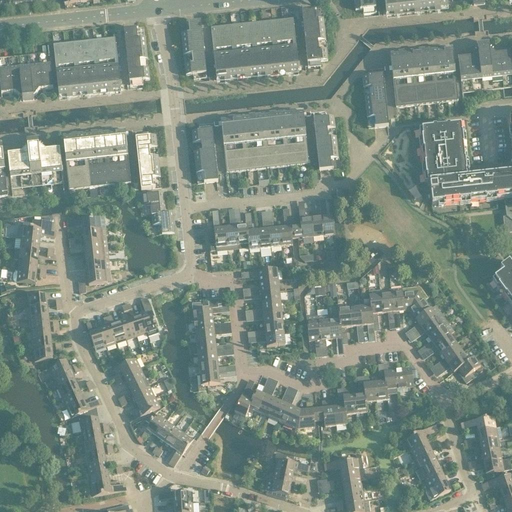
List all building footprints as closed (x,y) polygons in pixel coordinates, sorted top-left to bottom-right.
[(383,16),(386,16),(384,0),(354,0),(354,1),(355,12),(362,11),(363,15),(376,14),(383,13),(383,16)] [(405,0),(384,0),(386,16),(407,14),(405,0)] [(405,0),(407,14),(427,12),(425,0),(405,0)] [(425,0),(427,12),(448,9),(447,0),(446,0),(425,0)] [(293,22),(298,69),(301,69),(308,68),(308,69),(321,67),(320,63),(328,62),(322,10),(302,13),(302,21),(293,22)] [(272,23),(278,75),(298,73),(298,69),(293,22),(293,21),(272,23)] [(252,25),(257,77),(278,75),(272,23),(252,25)] [(216,78),(211,31),(201,32),(200,24),(180,26),(186,78),(193,77),(193,81),(206,80),(206,79),(213,78),(216,78)] [(232,28),(237,79),(257,77),(252,25),(232,28)] [(211,31),(216,78),(216,82),(237,79),(232,28),(211,30),(211,31)] [(115,41),(120,88),(123,88),(125,88),(130,88),(143,87),(142,82),(150,81),(148,70),(147,61),(144,30),(124,32),(125,40),(119,40),(115,41)] [(120,88),(115,41),(115,40),(94,42),(100,94),(121,92),(120,88)] [(100,94),(94,42),(74,45),(79,96),(100,94)] [(79,96),(74,45),(53,47),(53,50),(58,89),(59,99),(79,96)] [(457,96),(511,89),(511,53),(496,55),(489,50),(489,47),(477,48),(478,51),(472,58),(453,60),(457,96)] [(58,89),(53,50),(48,51),(48,55),(0,59),(0,95),(1,95),(1,96),(15,94),(22,100),(22,102),(34,101),(33,99),(39,92),(53,90),(58,89)] [(458,103),(457,96),(453,60),(452,51),(431,53),(437,105),(458,103)] [(411,55),(417,107),(437,105),(431,53),(411,55)] [(396,109),(417,107),(411,55),(390,58),(392,71),(396,109)] [(397,119),(396,109),(392,71),(382,72),(369,73),(370,78),(362,78),(364,90),(364,89),(365,99),(366,109),(367,120),(368,130),(376,129),(388,128),(387,120),(397,119)] [(282,117),(288,168),(309,166),(303,118),(303,115),(282,117)] [(303,118),(309,166),(318,165),(319,173),(339,170),(334,119),(326,119),(326,115),(313,117),(306,118),(303,118)] [(262,119),(268,171),(288,168),(282,117),(262,119)] [(242,121),(247,173),(268,171),(262,119),(242,121)] [(221,127),(226,175),(247,173),(242,121),(221,123),(221,127)] [(511,121),(509,121),(510,130),(511,130),(511,132),(511,139),(511,140),(511,151),(511,175),(509,175),(508,168),(474,171),(475,179),(469,180),(468,171),(466,171),(465,162),(467,161),(465,145),(463,145),(462,135),(464,135),(463,126),(444,128),(444,126),(438,127),(438,129),(419,131),(420,140),(422,140),(423,149),(421,149),(423,166),(425,166),(426,176),(424,176),(425,185),(430,184),(430,188),(430,195),(431,195),(432,207),(443,205),(443,207),(460,205),(460,203),(469,202),(470,204),(486,203),(486,201),(496,200),(496,202),(504,201),(506,217),(505,217),(506,229),(510,232),(511,232),(511,267),(509,263),(500,269),(503,273),(492,281),(497,289),(499,288),(504,295),(503,296),(511,308),(511,121)] [(226,175),(221,127),(219,128),(219,127),(212,128),(212,127),(199,129),(199,133),(192,134),(194,154),(197,186),(218,184),(217,176),(226,175)] [(125,134),(104,136),(110,188),(131,185),(130,184),(125,137),(125,134)] [(128,137),(125,137),(130,184),(140,183),(141,192),(161,190),(160,179),(158,158),(157,149),(156,138),(148,138),(148,134),(135,136),(128,137)] [(110,188),(104,136),(84,138),(89,190),(110,188)] [(63,140),(64,150),(68,188),(69,192),(89,190),(84,138),(63,140)] [(8,156),(3,156),(7,195),(12,195),(12,191),(62,185),(63,189),(68,188),(64,150),(59,150),(45,151),(38,146),(38,143),(27,144),(27,147),(21,154),(8,155),(8,156)] [(150,207),(152,216),(164,215),(164,214),(162,194),(141,196),(143,208),(150,207)] [(326,211),(321,212),(324,238),(335,237),(333,218),(327,219),(326,211)] [(313,239),(324,238),(321,212),(315,213),(316,220),(311,220),(313,239)] [(164,215),(152,216),(153,227),(161,226),(162,236),(174,235),(172,214),(164,214),(164,215)] [(302,240),(313,239),(311,220),(305,221),(305,214),(299,214),(300,222),(300,227),(301,227),(302,240)] [(104,219),(67,223),(67,230),(82,228),(83,233),(106,230),(104,219)] [(227,252),(238,251),(235,221),(229,222),(230,229),(225,230),(227,252)] [(248,252),(249,252),(246,227),(241,228),(240,221),(235,221),(238,251),(248,250),(248,252)] [(21,240),(39,242),(40,238),(55,239),(56,233),(52,232),(53,224),(33,222),(32,230),(18,229),(17,240),(21,241),(21,240)] [(292,247),(292,241),(290,229),(290,222),(284,222),(285,229),(279,230),(281,248),(292,247)] [(214,231),(215,245),(216,249),(216,253),(227,252),(225,230),(219,230),(219,223),(213,224),(214,231)] [(270,250),(281,248),(279,230),(274,230),(273,223),(268,224),(270,250)] [(260,251),(270,250),(268,224),(262,224),(263,232),(258,232),(260,251)] [(246,226),(246,227),(249,252),(260,251),(258,232),(252,233),(252,226),(246,226)] [(292,241),(302,240),(301,227),(300,227),(290,229),(292,241)] [(106,230),(83,233),(84,244),(107,241),(106,230)] [(21,241),(20,251),(38,253),(39,242),(21,240),(21,241)] [(107,241),(84,244),(85,254),(108,252),(107,241)] [(38,253),(20,251),(19,262),(37,264),(38,253)] [(108,252),(85,254),(86,265),(109,263),(108,252)] [(36,275),(37,264),(19,262),(18,273),(36,275)] [(109,263),(86,265),(88,276),(110,273),(109,263)] [(259,279),(259,284),(278,282),(277,271),(258,273),(251,274),(252,280),(259,279)] [(35,286),(36,275),(18,273),(16,273),(15,274),(14,275),(14,276),(13,277),(13,278),(13,279),(13,280),(14,281),(14,282),(15,283),(17,283),(17,284),(35,286)] [(110,273),(88,276),(89,287),(111,285),(110,273)] [(253,290),(253,296),(279,293),(278,282),(259,284),(260,290),(253,290)] [(307,294),(306,296),(315,295),(314,288),(313,288),(312,288),(312,289),(311,289),(309,292),(307,294)] [(420,289),(401,291),(404,313),(409,312),(416,321),(431,310),(425,302),(427,300),(420,289)] [(398,313),(404,313),(401,291),(401,290),(390,291),(391,295),(394,321),(399,320),(398,313)] [(373,326),(373,323),(378,323),(377,316),(382,315),(380,296),(380,292),(368,294),(370,308),(371,308),(373,326)] [(261,300),(262,306),(280,304),(279,293),(253,296),(254,301),(261,300)] [(388,322),(394,321),(391,295),(380,296),(382,315),(388,315),(388,322)] [(27,298),(29,310),(47,308),(46,297),(42,297),(34,298),(28,298),(27,298)] [(145,316),(141,318),(147,335),(148,339),(159,335),(147,300),(141,302),(145,316)] [(192,306),(194,323),(213,321),(212,316),(219,315),(218,309),(222,309),(222,308),(218,308),(218,307),(221,306),(221,300),(199,303),(208,302),(208,308),(202,308),(202,305),(192,306)] [(255,312),(256,317),(281,315),(280,304),(262,306),(262,311),(255,312)] [(47,308),(29,310),(25,310),(26,321),(30,321),(48,319),(47,308)] [(374,333),(373,326),(371,308),(370,308),(360,309),(362,327),(367,327),(368,334),(374,333)] [(431,310),(416,321),(419,326),(413,330),(416,334),(441,316),(435,308),(431,310)] [(349,310),(351,329),(356,328),(357,335),(363,334),(362,327),(360,309),(349,310)] [(346,329),(351,329),(349,310),(338,311),(339,321),(341,337),(346,336),(346,329)] [(263,322),(264,327),(283,325),(281,315),(256,317),(256,323),(263,322)] [(448,325),(441,316),(416,334),(419,339),(425,334),(428,339),(448,325)] [(325,342),(331,341),(329,322),(328,317),(317,318),(321,349),(326,349),(325,342)] [(136,339),(147,335),(141,318),(131,321),(136,339)] [(315,350),(321,349),(317,318),(306,320),(309,343),(315,343),(315,350)] [(30,321),(31,331),(49,329),(48,319),(30,321)] [(126,342),(136,339),(131,321),(120,325),(126,342)] [(194,323),(195,334),(221,331),(220,326),(213,326),(213,321),(194,323)] [(329,322),(331,341),(336,340),(337,347),(342,347),(342,340),(341,340),(341,337),(339,321),(329,322)] [(116,346),(126,342),(120,325),(110,328),(116,346)] [(257,333),(258,339),(284,336),(283,325),(264,327),(264,333),(257,333)] [(454,334),(448,325),(428,339),(431,343),(426,347),(429,352),(450,337),(454,334)] [(106,349),(116,346),(110,328),(100,332),(106,349)] [(31,331),(32,342),(50,340),(49,329),(31,331)] [(195,334),(196,345),(215,343),(214,337),(221,336),(221,331),(195,334)] [(95,353),(106,349),(100,332),(89,335),(95,353)] [(285,347),(284,336),(258,339),(259,344),(266,343),(266,349),(285,347)] [(456,345),(450,337),(429,352),(432,356),(438,352),(441,356),(456,345)] [(32,342),(33,353),(52,351),(50,340),(32,342)] [(196,345),(197,355),(223,353),(222,347),(215,348),(215,343),(196,345)] [(462,354),(456,345),(441,356),(444,361),(438,365),(441,369),(462,354)] [(53,362),(52,351),(33,353),(34,364),(53,362)] [(197,355),(198,366),(217,364),(217,359),(224,358),(223,353),(197,355)] [(454,374),(459,371),(458,371),(469,363),(468,363),(462,354),(441,369),(444,374),(450,370),(454,374)] [(473,359),(468,363),(469,363),(458,371),(459,371),(461,375),(459,376),(466,386),(477,378),(473,373),(480,369),(473,359)] [(119,368),(124,379),(140,370),(135,360),(119,368)] [(49,370),(53,380),(70,373),(66,363),(49,370)] [(198,366),(200,377),(225,374),(225,369),(218,369),(217,364),(198,366)] [(387,392),(397,391),(395,372),(389,373),(389,366),(383,366),(384,373),(387,402),(388,402),(387,392)] [(124,379),(129,388),(145,380),(140,370),(124,379)] [(406,371),(395,372),(397,391),(397,395),(407,394),(406,390),(413,389),(411,371),(406,371)] [(53,380),(58,390),(75,383),(70,373),(53,380)] [(380,384),(374,384),(376,403),(387,402),(384,373),(383,373),(384,376),(379,377),(380,384)] [(226,379),(225,374),(200,377),(201,388),(205,388),(220,386),(219,380),(226,379)] [(376,403),(374,384),(369,385),(368,378),(363,379),(363,386),(364,386),(367,414),(366,404),(376,403)] [(129,388),(133,398),(150,390),(145,380),(129,388)] [(58,390),(62,400),(79,393),(75,383),(58,390)] [(359,396),(354,397),(356,415),(367,414),(364,386),(363,386),(363,389),(359,389),(359,396)] [(256,393),(252,402),(249,410),(258,415),(269,391),(264,389),(261,395),(256,393)] [(133,398),(138,408),(155,399),(150,390),(133,398)] [(342,391),(343,398),(345,417),(346,416),(356,415),(354,397),(349,397),(348,390),(342,391)] [(245,420),(249,410),(252,402),(247,400),(250,393),(245,391),(242,398),(234,415),(245,420)] [(274,393),(269,391),(258,415),(268,419),(276,402),(271,399),(274,393)] [(62,400),(67,410),(83,403),(79,393),(62,400)] [(281,404),(276,402),(268,419),(278,423),(289,399),(284,397),(281,404)] [(347,427),(346,416),(345,417),(343,398),(343,401),(338,401),(339,408),(334,409),(336,428),(347,427)] [(160,410),(155,399),(138,408),(140,412),(127,419),(130,424),(160,410)] [(294,402),(289,399),(278,423),(298,432),(303,431),(302,423),(299,423),(291,420),(296,410),(291,408),(294,402)] [(85,407),(83,403),(67,410),(71,420),(102,407),(99,401),(85,407)] [(324,429),(336,428),(334,409),(328,410),(327,403),(322,403),(323,410),(317,411),(319,423),(324,423),(324,429)] [(301,413),(296,410),(291,420),(299,423),(302,423),(303,431),(315,430),(314,424),(319,423),(317,411),(312,411),(312,404),(306,405),(307,412),(301,413)] [(146,423),(150,426),(156,418),(154,416),(146,423)] [(146,431),(156,438),(166,423),(157,416),(156,418),(150,426),(146,431)] [(477,429),(478,433),(496,430),(494,419),(461,425),(462,431),(477,429)] [(79,423),(81,434),(99,431),(97,420),(79,423)] [(175,429),(166,423),(156,438),(164,444),(175,429)] [(405,442),(410,452),(427,444),(424,440),(438,433),(435,427),(405,442)] [(184,435),(175,429),(164,444),(173,450),(184,435)] [(480,444),(498,441),(502,440),(500,429),(496,430),(478,433),(480,444)] [(101,442),(99,431),(81,434),(83,445),(101,442)] [(193,442),(184,435),(173,450),(177,453),(168,465),(174,469),(193,442)] [(500,451),(498,441),(480,444),(482,455),(500,451)] [(103,452),(101,442),(83,445),(85,456),(103,452)] [(427,444),(410,452),(415,462),(431,454),(427,444)] [(482,455),(484,465),(502,462),(500,451),(482,455)] [(87,466),(105,463),(103,452),(85,456),(87,466)] [(415,462),(419,471),(436,463),(431,454),(415,462)] [(274,472),(293,476),(293,471),(308,474),(310,468),(293,464),(294,458),(277,455),(275,461),(277,461),(274,472)] [(340,470),(341,475),(359,472),(364,471),(362,457),(356,458),(357,461),(324,466),(325,472),(340,470)] [(504,473),(502,462),(484,465),(486,476),(504,473)] [(107,474),(105,463),(87,466),(89,477),(107,474)] [(436,463),(419,471),(424,481),(441,473),(436,463)] [(205,468),(201,474),(206,477),(210,472),(205,468)] [(274,472),(272,483),(290,487),(293,476),(274,472)] [(341,475),(342,485),(361,482),(359,472),(341,475)] [(424,481),(429,491),(445,483),(441,473),(424,481)] [(91,487),(109,484),(107,474),(89,477),(91,487)] [(498,487),(500,492),(511,487),(511,475),(482,486),(484,492),(498,487)] [(290,487),(272,483),(267,482),(264,493),(266,493),(266,496),(285,502),(286,497),(288,498),(290,487)] [(362,493),(361,482),(342,485),(344,496),(362,493)] [(450,493),(445,483),(429,491),(423,494),(428,504),(450,493)] [(110,489),(109,484),(91,487),(93,499),(126,493),(125,486),(110,489)] [(511,487),(500,492),(503,502),(511,499),(511,487)] [(346,507),(364,504),(362,493),(344,496),(346,507)] [(173,501),(174,506),(192,505),(191,494),(158,496),(159,502),(173,501)] [(511,499),(503,502),(506,511),(507,511),(511,510),(511,499)] [(369,511),(368,503),(364,504),(346,507),(346,511),(369,511)]
